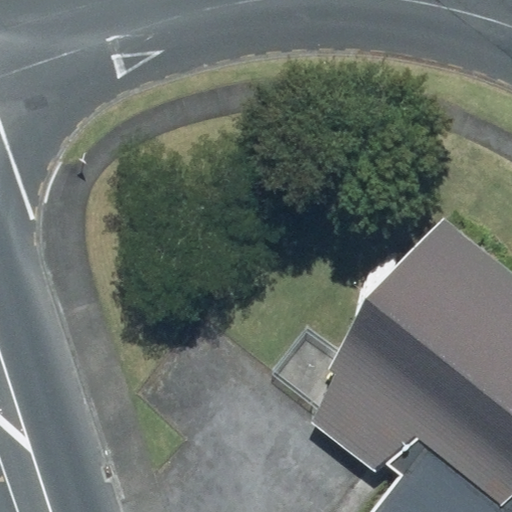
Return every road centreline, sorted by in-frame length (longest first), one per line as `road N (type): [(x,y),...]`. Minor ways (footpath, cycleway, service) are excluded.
road 1 (residential): [(0,75),(252,0)]
road 2 (primary): [(0,381),(45,511)]
